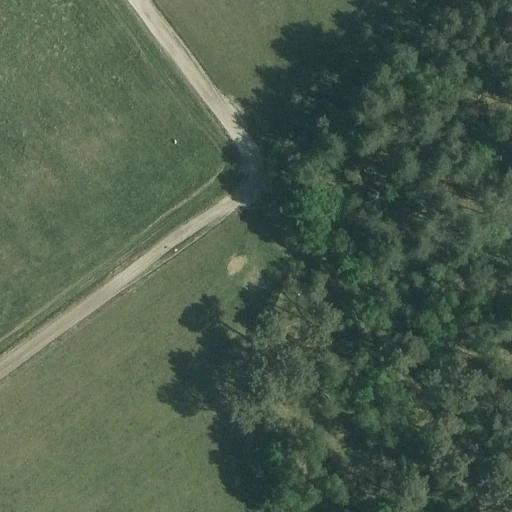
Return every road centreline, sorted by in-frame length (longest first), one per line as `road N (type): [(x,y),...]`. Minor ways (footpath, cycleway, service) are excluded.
road 1 (track): [(128,0),(259,177),(0,369)]
road 2 (track): [(503,511),(259,177)]
